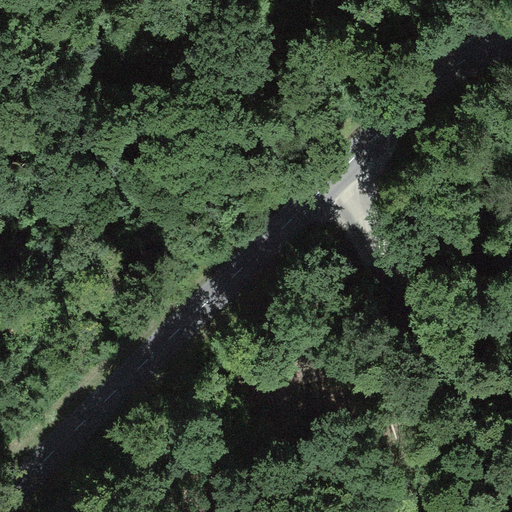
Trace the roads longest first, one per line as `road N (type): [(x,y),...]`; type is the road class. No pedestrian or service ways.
road 1 (tertiary): [(0,501),(460,65),(511,34)]
road 2 (track): [(458,511),(494,440),(351,170)]
